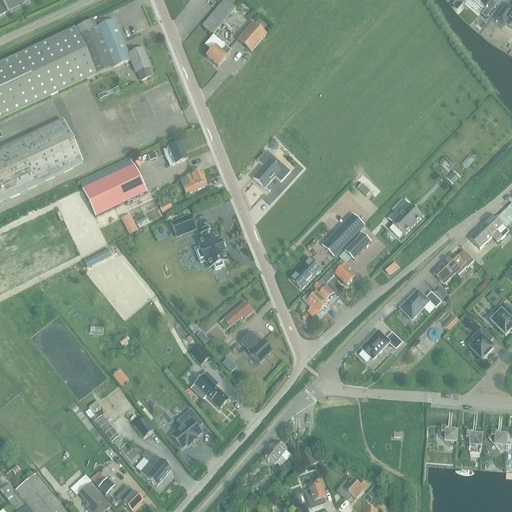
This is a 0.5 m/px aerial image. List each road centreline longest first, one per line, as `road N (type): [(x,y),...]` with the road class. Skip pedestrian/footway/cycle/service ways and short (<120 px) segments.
road 1 (residential): [(304,359),(157,0)]
road 2 (residential): [(314,388),(474,223)]
road 3 (residential): [(304,359),(451,233),(474,223)]
road 4 (residential): [(177,511),(304,359)]
road 5 (unclassified): [(485,401),(314,388)]
road 6 (unclassified): [(306,396),(202,511)]
road 7 (track): [(416,511),(414,483),(366,449),(357,392)]
